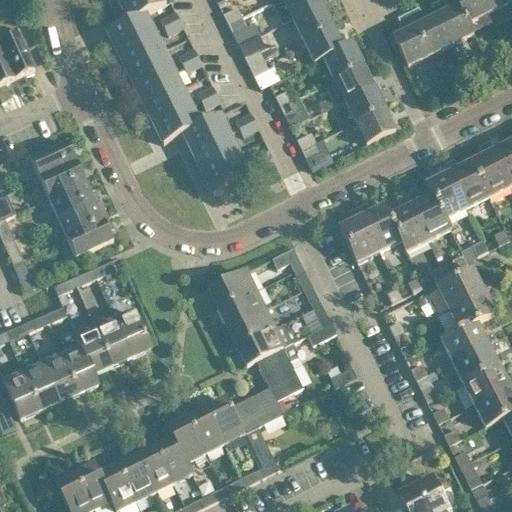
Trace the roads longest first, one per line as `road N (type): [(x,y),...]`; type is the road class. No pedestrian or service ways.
road 1 (residential): [(282,511),(396,449),(395,427),(289,213)]
road 2 (residential): [(79,93),(135,206),(157,229),(212,245),(289,213)]
road 3 (residential): [(303,205),(199,0)]
road 4 (residential): [(427,143),(363,6)]
road 5 (residential): [(303,205),(427,143)]
